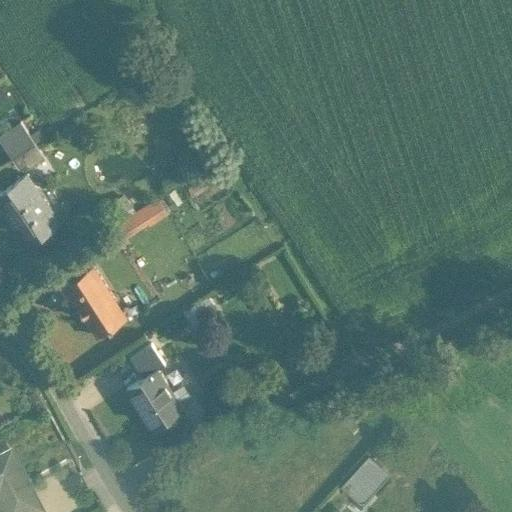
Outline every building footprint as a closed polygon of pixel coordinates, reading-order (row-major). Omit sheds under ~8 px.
[(0,55),(0,75),(15,64),(6,51),(0,55)] [(18,131),(31,170),(59,161),(46,121),(18,131)] [(0,219),(16,245),(58,219),(26,167),(0,182),(0,219)] [(134,219),(150,213),(142,195),(127,201),(134,219)] [(175,198),(136,217),(145,236),(184,217),(175,198)] [(94,339),(125,319),(92,266),(60,286),(94,339)] [(152,432),(185,410),(169,386),(179,379),(167,361),(124,389),(152,432)] [(0,511),(40,511),(10,451),(0,456),(0,511)] [(380,474),(367,485),(375,494),(388,483),(380,474)]
